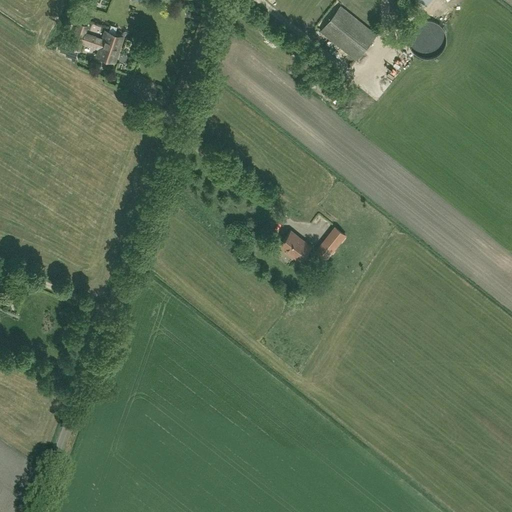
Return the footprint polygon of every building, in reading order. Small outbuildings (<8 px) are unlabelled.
[(323,0),(312,15),(321,22),(336,0),(323,0)] [(401,20),(410,14),(410,2),(405,0),(395,0),(390,4),(391,15),(401,20)] [(340,6),(326,23),(320,31),(356,60),(376,35),(340,6)] [(105,30),(102,39),(85,33),(87,25),(77,22),(69,47),(79,50),(81,43),(98,49),(96,56),(114,62),(123,36),(105,30)] [(132,68),(136,61),(131,59),(127,66),(132,68)] [(364,86),(372,92),(381,81),(374,75),(364,86)] [(312,225),(308,229),(319,237),(322,232),(312,225)] [(310,246),(301,239),(298,236),(290,230),(279,244),(286,249),(284,251),(292,258),(294,256),(299,260),(310,246)] [(341,240),(331,232),(316,250),(326,259),(341,240)]
